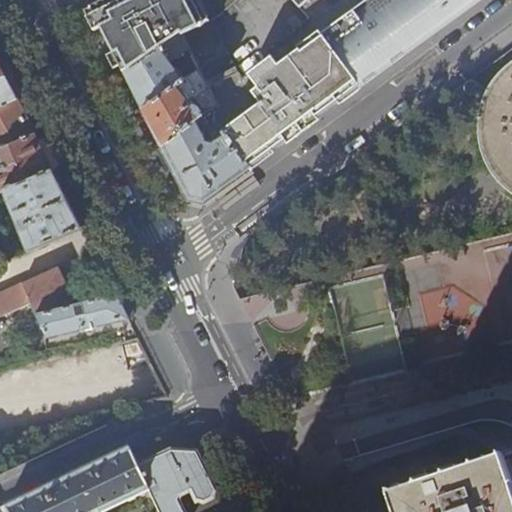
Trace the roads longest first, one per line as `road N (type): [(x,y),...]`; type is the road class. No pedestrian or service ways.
road 1 (residential): [(511,12),(163,266)]
road 2 (secondary): [(26,0),(163,266)]
road 3 (residential): [(226,391),(0,492)]
road 4 (secondary): [(163,266),(226,391)]
road 5 (secondary): [(226,391),(287,511)]
